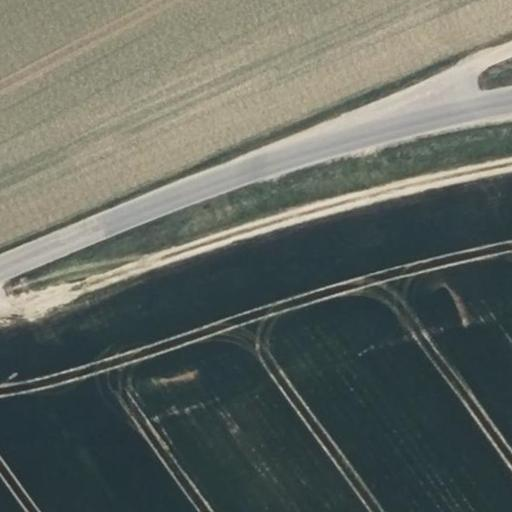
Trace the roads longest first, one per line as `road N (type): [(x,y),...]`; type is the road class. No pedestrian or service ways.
road 1 (unclassified): [(0,266),(292,152),(511,99)]
road 2 (track): [(511,164),(335,203),(0,306)]
